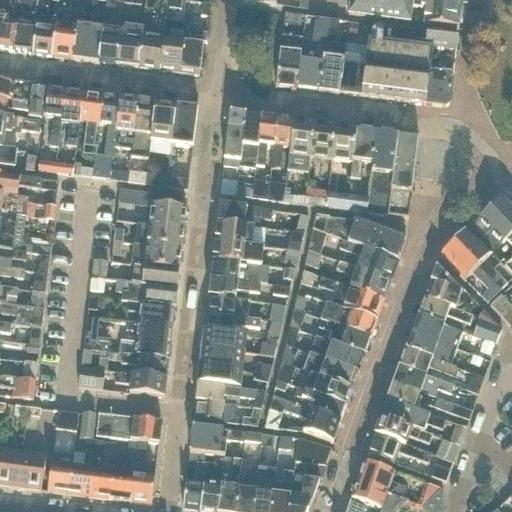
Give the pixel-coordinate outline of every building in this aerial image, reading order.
[(0,0),(0,52),(13,54),(18,27),(13,27),(15,19),(19,19),(19,15),(36,18),(38,3),(38,1),(25,0),(0,0)] [(60,1),(60,0),(38,0),(38,1),(38,3),(51,4),(49,16),(48,16),(46,32),(37,31),(33,57),(52,59),(57,26),(60,1)] [(112,28),(115,0),(107,0),(107,5),(103,32),(99,65),(117,68),(122,30),(112,28)] [(143,0),(126,0),(126,7),(142,9),(143,0)] [(161,73),(167,24),(170,2),(159,0),(156,25),(154,41),(153,41),(155,22),(145,21),(144,32),(142,44),(139,71),(161,73)] [(244,0),(244,3),(276,7),(277,0),(300,0),(299,10),(308,11),(309,3),(309,0),(244,0)] [(462,8),(462,0),(350,0),(349,16),(411,25),(413,9),(415,1),(462,8)] [(459,31),(462,8),(415,1),(413,9),(426,10),(424,27),(459,31)] [(171,2),(170,10),(181,12),(182,8),(182,3),(171,2)] [(212,7),(203,6),(202,19),(210,20),(212,7)] [(18,27),(13,54),(31,57),(36,18),(19,15),(19,19),(15,19),(13,27),(18,27)] [(238,34),(268,37),(270,19),(240,16),(238,34)] [(301,26),(302,18),(286,16),(284,24),(301,26)] [(312,48),(302,47),(300,63),(297,91),(320,94),(329,22),(328,22),(316,20),(312,48)] [(139,71),(142,44),(144,32),(134,31),(136,23),(123,22),(122,30),(117,68),(139,71)] [(343,97),(346,69),(348,59),(345,58),(346,48),(336,47),(339,23),(329,22),(320,94),(343,97)] [(181,76),(185,50),(186,43),(187,27),(167,24),(161,73),(181,76)] [(78,63),(82,29),(57,26),(52,59),(78,63)] [(99,65),(103,32),(82,29),(78,63),(99,65)] [(389,102),(397,31),(385,30),(383,45),(370,44),(367,61),(366,72),(363,99),(389,102)] [(416,33),(397,31),(389,102),(407,105),(416,33)] [(428,35),(416,33),(407,105),(426,107),(434,52),(427,51),(428,35)] [(456,55),(458,38),(428,35),(427,51),(434,52),(456,55)] [(302,47),(303,41),(283,39),(276,89),(277,89),(277,88),(297,91),(302,47)] [(200,79),(204,45),(186,43),(185,50),(181,76),(200,79)] [(363,99),(366,72),(367,61),(356,60),(358,45),(350,44),(348,59),(346,69),(343,97),(363,99)] [(450,106),(456,55),(434,52),(426,107),(446,110),(446,109),(450,106)] [(0,101),(31,106),(33,89),(0,84),(0,101)] [(43,120),(46,91),(33,89),(31,106),(30,114),(29,118),(43,120)] [(63,126),(67,93),(49,91),(46,120),(55,121),(53,135),(52,135),(51,150),(60,151),(63,126)] [(84,96),(79,95),(67,93),(63,126),(71,127),(68,149),(78,150),(81,124),(84,96)] [(101,98),(96,97),(84,96),(81,124),(88,125),(84,156),(97,157),(98,149),(95,149),(98,126),(101,98)] [(113,176),(115,153),(116,150),(122,100),(101,98),(98,126),(109,128),(105,158),(97,157),(95,172),(107,173),(106,181),(111,182),(111,176),(113,176)] [(136,131),(139,103),(122,100),(116,150),(125,151),(123,160),(132,162),(132,159),(136,131)] [(30,114),(31,106),(0,101),(0,118),(8,120),(9,111),(30,114)] [(156,105),(150,104),(139,103),(136,131),(132,159),(149,161),(151,145),(156,105)] [(169,147),(174,107),(156,105),(151,145),(169,147)] [(194,150),(199,110),(174,107),(169,147),(194,150)] [(247,117),(235,115),(231,114),(225,168),(241,170),(243,153),(247,117)] [(256,172),(257,162),(259,145),(263,119),(247,117),(243,153),(241,170),(241,171),(256,172)] [(8,120),(0,118),(0,135),(18,137),(19,129),(41,131),(42,124),(8,120)] [(275,147),(278,120),(263,119),(259,145),(257,162),(266,163),(268,147),(275,147)] [(291,149),(294,123),(278,120),(275,147),(272,169),(281,170),(283,149),(291,149)] [(310,160),(315,125),(294,123),(291,149),(288,173),(308,176),(310,160)] [(331,163),(335,128),(315,125),(310,160),(331,163)] [(355,153),(357,131),(338,128),(334,163),(353,166),(354,166),(355,153)] [(378,133),(367,132),(357,131),(355,153),(354,166),(353,166),(352,181),(360,182),(362,160),(370,161),(370,165),(373,165),(378,133)] [(394,172),(398,136),(378,133),(373,165),(373,169),(394,172)] [(18,137),(0,135),(0,152),(5,153),(8,153),(8,150),(4,149),(5,144),(17,146),(18,137)] [(409,221),(414,185),(418,153),(419,138),(398,136),(394,172),(393,178),(388,218),(409,221)] [(8,153),(5,153),(0,152),(0,169),(16,172),(18,154),(8,153)] [(35,174),(37,160),(29,158),(26,173),(35,174)] [(56,167),(57,162),(41,161),(39,174),(74,178),(74,177),(75,169),(56,167)] [(81,178),(82,170),(82,167),(75,166),(75,169),(74,177),(81,178)] [(107,173),(95,172),(82,170),(81,178),(106,181),(107,173)] [(146,188),(147,177),(130,175),(129,186),(146,188)] [(388,218),(393,178),(373,175),(369,202),(367,216),(388,218)] [(45,192),(46,183),(0,176),(0,196),(17,199),(19,188),(45,192)] [(126,178),(113,176),(111,176),(111,182),(110,183),(125,185),(126,178)] [(165,190),(166,179),(147,177),(146,188),(165,190)] [(188,194),(190,183),(166,179),(165,190),(188,194)] [(238,189),(239,185),(223,183),(221,197),(237,199),(238,189)] [(58,194),(59,185),(46,184),(45,193),(58,194)] [(269,203),(271,185),(254,184),(252,201),(269,203)] [(271,185),(269,203),(284,205),(286,187),(271,185)] [(249,201),(250,191),(238,189),(237,199),(249,201)] [(50,193),(48,208),(56,209),(58,194),(50,193)] [(29,200),(17,199),(0,196),(0,216),(17,218),(27,219),(29,200)] [(184,232),(185,223),(187,211),(183,211),(184,201),(154,197),(150,228),(184,232)] [(286,197),(285,205),(304,208),(305,200),(286,197)] [(348,205),(348,213),(367,216),(369,202),(349,199),(348,205)] [(481,245),(511,215),(511,209),(502,199),(471,229),(468,232),(469,233),(477,242),(480,244),(481,245)] [(306,200),(305,208),(325,211),(327,211),(328,203),(306,200)] [(348,213),(348,205),(336,204),(335,212),(348,213)] [(272,222),(273,213),(220,206),(218,225),(245,228),(246,219),(272,222)] [(55,222),(56,209),(46,208),(45,221),(55,222)] [(492,257),(511,238),(511,215),(481,245),(492,257)] [(0,252),(13,254),(17,218),(0,216),(0,252)] [(297,235),(305,236),(309,220),(301,218),(297,235)] [(407,243),(360,226),(317,219),(314,232),(327,237),(343,243),(400,263),(407,243)] [(275,232),(245,228),(218,225),(216,243),(243,246),(244,238),(262,240),(262,239),(274,240),(275,232)] [(182,252),(184,232),(150,228),(147,248),(182,252)] [(123,245),(125,233),(116,232),(115,244),(123,245)] [(321,258),(323,252),(327,237),(314,232),(313,237),(311,248),(309,253),(321,258)] [(481,245),(477,242),(468,232),(455,245),(497,288),(500,285),(497,281),(500,278),(485,263),(492,257),(481,245)] [(305,236),(297,235),(293,235),(289,251),(300,254),(305,236)] [(505,270),(507,267),(511,263),(511,238),(492,257),(505,270)] [(263,249),(243,246),(216,243),(213,263),(253,268),(261,269),(263,249)] [(392,283),(400,263),(343,243),(340,252),(362,260),(358,271),(392,283)] [(122,258),(123,245),(115,244),(113,257),(122,258)] [(501,293),(497,288),(455,245),(441,258),(466,283),(473,276),(489,293),(482,299),(488,305),(501,293)] [(182,252),(147,248),(134,247),(132,268),(135,268),(180,273),(182,252)] [(49,277),(52,250),(34,248),(33,256),(42,257),(39,276),(49,277)] [(27,256),(13,254),(0,252),(0,260),(26,264),(27,256)] [(297,269),(300,256),(288,252),(284,266),(297,269)] [(317,272),(322,258),(321,258),(309,253),(306,268),(317,272)] [(107,281),(109,265),(94,263),(93,279),(107,281)] [(259,286),(260,278),(261,269),(253,268),(213,263),(211,281),(239,284),(259,286)] [(392,283),(358,271),(340,264),(337,273),(355,280),(351,291),(385,303),(392,283)] [(177,291),(180,273),(135,268),(133,286),(177,291)] [(462,294),(439,271),(437,269),(436,269),(425,300),(456,312),(462,294)] [(25,274),(0,270),(0,278),(24,282),(25,274)] [(312,289),(315,278),(304,274),(301,286),(312,289)] [(46,296),(49,277),(39,276),(36,276),(33,295),(46,296)] [(377,324),(385,303),(351,291),(322,280),(319,290),(336,296),(332,308),(377,324)] [(104,295),(105,283),(92,281),(91,294),(104,295)] [(259,286),(239,284),(211,281),(209,299),(237,302),(238,294),(260,296),(261,286),(259,286)] [(177,291),(133,286),(110,283),(110,289),(117,289),(116,294),(124,295),(123,303),(175,310),(177,291)] [(291,290),(282,289),(275,288),(274,297),(289,299),(291,290)] [(18,292),(0,289),(0,307),(7,308),(8,299),(17,300),(18,292)] [(44,313),(46,296),(33,295),(32,311),(44,313)] [(511,301),(508,305),(502,298),(491,308),(504,321),(511,313),(511,301)] [(97,313),(99,300),(90,299),(89,312),(97,313)] [(251,304),(237,302),(209,299),(207,316),(249,321),(251,304)] [(295,313),(304,316),(308,302),(298,299),(295,313)] [(470,317),(456,312),(425,300),(419,318),(445,327),(448,319),(462,324),(470,327),(473,318),(470,317)] [(173,329),(175,310),(123,303),(123,304),(128,305),(127,313),(140,314),(138,325),(173,329)] [(323,323),(371,341),(377,324),(332,308),(327,306),(321,322),(323,323)] [(31,312),(18,310),(7,308),(0,307),(0,315),(17,318),(16,327),(42,330),(44,313),(32,311),(31,312)] [(270,324),(272,324),(283,325),(286,310),(274,307),(270,324)] [(306,317),(304,316),(295,313),(290,330),(300,333),(306,317)] [(261,323),(249,321),(207,316),(205,334),(232,337),(233,329),(260,332),(261,323)] [(445,327),(419,318),(413,335),(438,345),(445,327)] [(329,344),(365,357),(371,341),(323,323),(320,331),(332,336),(329,344)] [(278,343),(283,325),(272,324),(268,341),(278,343)] [(497,347),(503,332),(480,324),(475,338),(497,347)] [(13,327),(0,325),(0,335),(11,337),(13,327)] [(171,349),(173,329),(138,325),(136,345),(122,343),(121,357),(169,363),(169,362),(170,349),(171,349)] [(40,347),(42,331),(32,330),(30,346),(40,347)] [(293,351),(300,333),(290,330),(286,348),(293,351)] [(247,357),(248,348),(249,339),(232,337),(205,334),(203,351),(247,357)] [(463,354),(438,345),(413,335),(406,352),(432,362),(435,355),(460,364),(463,354)] [(497,347),(475,338),(471,337),(467,350),(492,360),(497,347)] [(359,375),(365,357),(329,344),(312,338),(308,346),(313,348),(310,357),(359,375)] [(93,353),(94,341),(86,340),(84,352),(93,353)] [(274,360),(278,343),(268,341),(267,347),(263,347),(260,358),(274,360)] [(39,356),(40,348),(28,347),(27,355),(39,356)] [(299,353),(293,351),(286,348),(282,366),(292,369),(299,353)] [(245,374),(246,366),(247,357),(203,351),(201,369),(228,372),(244,374),(245,374)] [(91,368),(93,353),(84,352),(83,367),(91,368)] [(457,371),(432,362),(406,352),(400,369),(427,379),(430,371),(453,380),(457,371)] [(169,363),(121,357),(101,355),(99,370),(107,371),(108,362),(122,364),(122,367),(140,369),(139,378),(167,381),(169,363)] [(353,392),(359,375),(310,357),(304,374),(353,392)] [(36,382),(38,366),(25,365),(24,381),(36,382)] [(256,376),(270,377),(272,369),(258,366),(256,376)] [(282,366),(278,383),(288,387),(290,388),(296,371),(292,369),(292,370),(292,369),(282,366)] [(244,374),(228,372),(201,369),(199,387),(243,392),(243,384),(244,374)] [(451,397),(455,389),(427,379),(400,369),(394,386),(429,398),(433,400),(435,401),(436,399),(438,393),(438,392),(449,396),(451,397)] [(104,393),(106,374),(82,371),(80,390),(104,393)] [(167,382),(167,381),(139,378),(117,375),(115,386),(131,388),(130,396),(165,401),(165,399),(167,383),(167,382)] [(256,376),(254,383),(268,386),(270,377),(256,376)] [(311,377),(308,385),(305,393),(347,408),(353,392),(311,377)] [(480,394),(485,381),(473,377),(468,390),(480,394)] [(34,403),(36,384),(0,379),(0,389),(15,392),(14,400),(34,403)] [(285,394),(288,387),(278,383),(275,391),(285,394)] [(473,415),(463,411),(433,400),(394,386),(388,403),(414,412),(417,404),(456,419),(470,423),(473,415)] [(266,395),(243,392),(199,387),(197,404),(224,408),(225,400),(256,403),(254,411),(262,412),(266,395)] [(341,424),(347,408),(305,393),(298,391),(296,399),(303,401),(300,409),(341,424)] [(473,415),(479,398),(469,394),(463,411),(473,415)] [(333,445),(341,424),(300,409),(274,400),(271,413),(283,417),(284,414),(309,423),(305,435),(333,445)] [(443,433),(446,424),(414,412),(388,403),(382,420),(424,435),(427,427),(443,433)] [(239,427),(240,421),(235,420),(237,409),(224,408),(197,404),(194,422),(239,427)] [(41,420),(42,411),(17,408),(16,417),(41,420)] [(258,430),(263,412),(262,412),(254,411),(252,422),(244,421),(243,428),(258,430)] [(70,432),(71,415),(58,414),(56,431),(70,432)] [(93,443),(96,417),(84,416),(80,441),(88,442),(93,443)] [(113,432),(114,420),(100,418),(98,439),(129,443),(138,444),(148,445),(159,447),(162,425),(124,421),(122,433),(113,432)] [(433,439),(424,436),(424,435),(382,420),(375,437),(401,446),(404,438),(430,448),(433,439)] [(460,449),(467,432),(457,428),(453,438),(450,445),(460,449)] [(227,444),(228,434),(194,430),(191,456),(208,458),(216,459),(225,460),(227,444)] [(245,444),(246,436),(228,434),(227,444),(245,446),(245,444)] [(246,436),(245,444),(262,445),(263,438),(246,436)] [(432,457),(401,446),(375,437),(368,457),(394,467),(398,456),(398,455),(428,466),(432,457)] [(292,456),(294,442),(282,440),(280,455),(292,456)] [(97,443),(93,443),(88,442),(84,471),(73,469),(69,497),(89,499),(97,443)] [(331,454),(332,452),(300,442),(297,460),(325,469),(331,454)] [(460,449),(450,445),(443,442),(437,459),(454,465),(460,449)] [(102,473),(106,444),(97,443),(89,499),(110,502),(114,474),(102,473)] [(131,505),(136,467),(138,444),(129,443),(125,476),(114,474),(110,502),(131,505)] [(152,507),(155,480),(143,478),(148,445),(138,444),(136,467),(131,505),(152,507)] [(0,488),(19,491),(23,456),(0,453),(0,454),(0,488)] [(42,493),(46,459),(23,456),(19,491),(42,493)] [(186,511),(201,511),(206,472),(208,458),(191,456),(189,465),(198,466),(196,486),(187,484),(183,511),(186,511)] [(62,468),(63,458),(53,457),(49,494),(69,497),(73,469),(62,468)] [(218,511),(221,489),(223,476),(225,460),(216,459),(214,473),(206,472),(201,511),(218,511)] [(236,511),(240,482),(241,475),(243,463),(233,462),(231,477),(223,476),(221,489),(218,511),(236,511)] [(392,485),(395,475),(365,464),(358,485),(367,488),(402,501),(406,490),(392,485)] [(432,481),(446,486),(451,474),(437,469),(432,481)] [(271,511),(274,496),(275,485),(277,472),(259,470),(259,472),(257,481),(253,511),(271,511)] [(253,511),(257,481),(259,472),(250,471),(249,483),(240,482),(236,511),(253,511)] [(289,511),(293,485),(294,481),(294,475),(285,474),(284,486),(275,485),(274,496),(271,511),(289,511)] [(309,511),(320,483),(305,481),(304,486),(293,485),(289,511),(309,511)] [(402,501),(367,488),(358,485),(352,501),(383,511),(382,511),(399,511),(409,503),(402,501)] [(423,509),(441,492),(442,491),(426,485),(418,507),(423,509)] [(444,511),(444,493),(441,492),(423,509),(423,510),(424,511),(444,511)] [(511,511),(511,500),(497,511),(511,511)]
